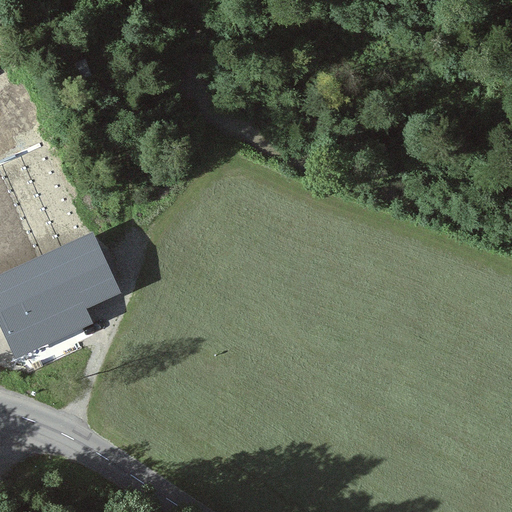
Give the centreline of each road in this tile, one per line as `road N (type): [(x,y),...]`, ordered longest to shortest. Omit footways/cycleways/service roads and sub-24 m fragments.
road 1 (track): [(82,42),(117,122),(129,244)]
road 2 (track): [(129,244),(115,318),(54,434)]
road 3 (tertiary): [(0,411),(54,434),(175,511)]
